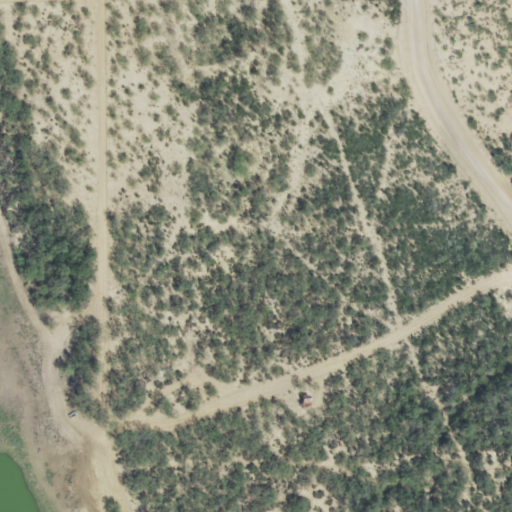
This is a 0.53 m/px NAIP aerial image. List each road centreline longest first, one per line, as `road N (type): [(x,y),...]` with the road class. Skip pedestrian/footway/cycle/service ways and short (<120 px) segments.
road 1 (track): [(511,251),(435,259),(238,351),(204,351),(170,303),(227,0)]
road 2 (track): [(511,162),(457,76),(446,0)]
